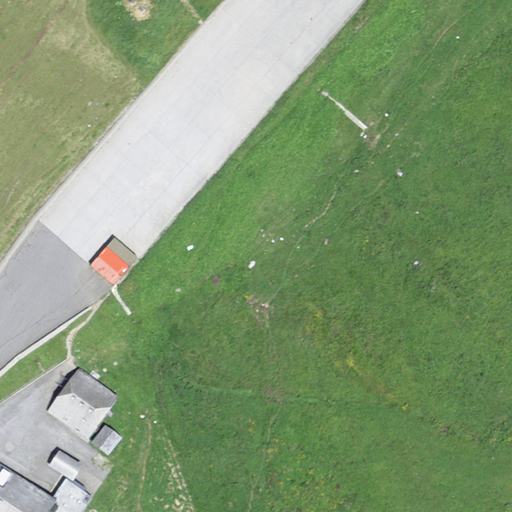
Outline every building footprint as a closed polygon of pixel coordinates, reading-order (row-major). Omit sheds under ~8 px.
[(114,233),(89,263),(113,283),(138,253),(114,233)] [(124,401),(85,372),(53,414),(92,443),(124,401)] [(49,374),(21,391),(28,403),(56,386),(49,374)] [(111,430),(97,446),(110,457),(124,442),(111,430)] [(0,462),(0,511),(100,511),(104,506),(79,489),(91,473),(63,454),(51,472),(68,483),(56,501),(0,462)]
